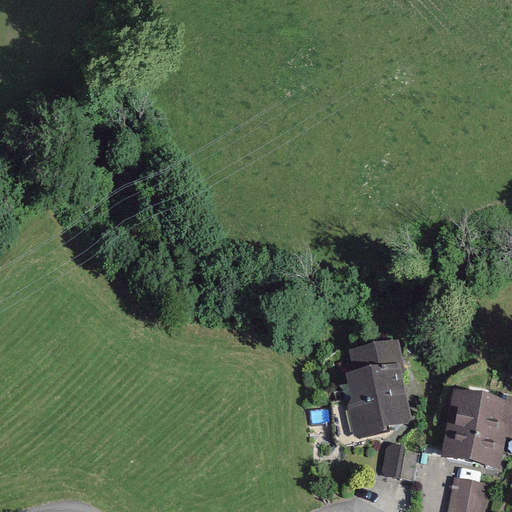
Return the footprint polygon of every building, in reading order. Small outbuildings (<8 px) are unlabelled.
[(362,382),(396,375),(401,374),(395,350),(356,359),(362,382)] [(400,390),(396,375),(362,382),(352,385),(363,432),(403,423),(395,391),(400,390)] [(511,441),(511,400),(461,395),(454,460),(509,466),(511,441)] [(414,452),(391,447),(384,478),(408,483),(414,452)] [(478,511),(484,488),(458,482),(450,511),(478,511)]
